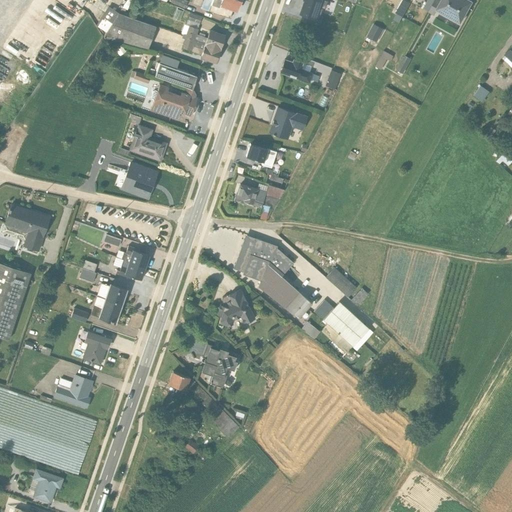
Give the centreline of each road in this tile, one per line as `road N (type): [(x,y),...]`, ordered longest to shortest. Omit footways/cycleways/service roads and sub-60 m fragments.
road 1 (primary): [(194,220),(94,511)]
road 2 (track): [(511,261),(280,226)]
road 3 (primary): [(270,0),(194,220)]
road 4 (unclassified): [(194,220),(0,174)]
